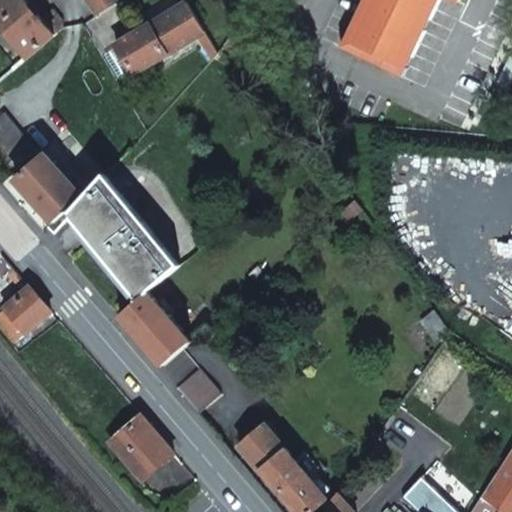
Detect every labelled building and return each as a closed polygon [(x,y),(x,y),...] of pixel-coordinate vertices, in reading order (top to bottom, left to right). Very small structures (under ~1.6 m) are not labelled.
[(0,0),(0,23),(28,57),(29,59),(65,28),(62,19),(52,8),(40,18),(25,0),(0,0)] [(86,0),(96,15),(119,0),(86,0)] [(441,0),(455,0),(458,1),(459,0),(366,0),(343,48),(405,77),(441,0)] [(211,59),(218,52),(187,1),(117,44),(135,74),(196,36),(211,59)] [(268,75),(238,30),(225,44),(253,86),(268,75)] [(0,169),(6,176),(36,152),(5,113),(0,116),(0,169)] [(51,224),(82,197),(47,155),(15,181),(51,224)] [(148,292),(178,267),(102,178),(67,216),(137,302),(148,292)] [(29,289),(0,312),(0,330),(12,345),(50,313),(29,289)] [(161,366),(190,341),(168,316),(173,312),(161,298),(157,302),(148,292),(137,302),(120,317),(161,366)] [(196,414),(219,394),(198,369),(175,389),(196,414)] [(176,457),(142,418),(113,445),(146,483),(176,457)] [(298,511),(311,511),(328,497),(263,422),(239,445),(298,511)] [(511,511),(511,452),(482,496),(503,509),(501,511),(511,511)] [(354,511),(361,506),(340,483),(324,506),(329,511),(354,511)]
